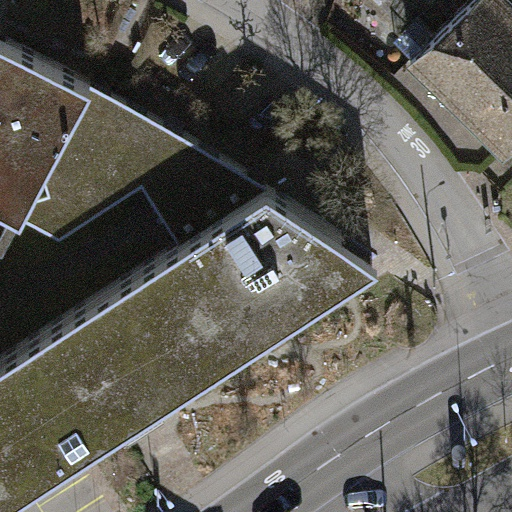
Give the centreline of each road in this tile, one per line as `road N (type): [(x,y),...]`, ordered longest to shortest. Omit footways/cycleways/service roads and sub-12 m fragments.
road 1 (residential): [(511,299),(361,95),(237,0)]
road 2 (secondary): [(251,511),(419,402),(511,355)]
